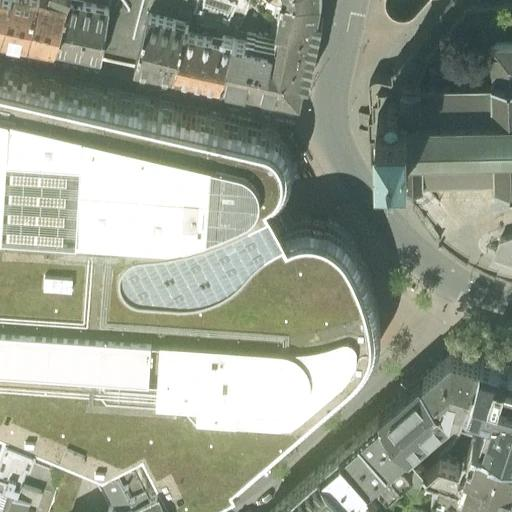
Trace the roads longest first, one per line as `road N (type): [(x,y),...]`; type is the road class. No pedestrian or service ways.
road 1 (unclassified): [(351,0),(329,103),(337,152),(404,251),(458,292)]
road 2 (residential): [(400,374),(236,511)]
